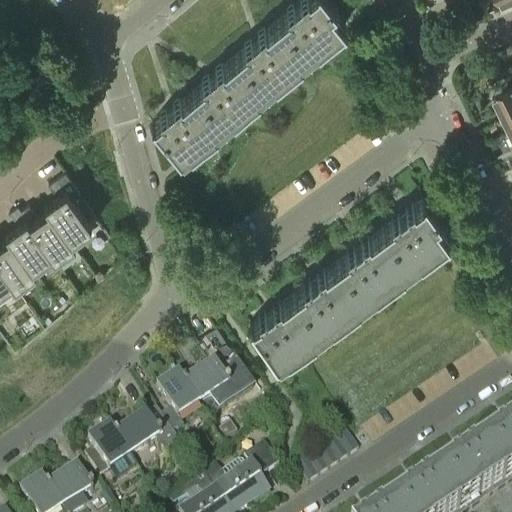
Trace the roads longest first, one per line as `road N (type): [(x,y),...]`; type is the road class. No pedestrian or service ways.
road 1 (residential): [(176,296),(209,286),(441,113)]
road 2 (residential): [(293,511),(511,362)]
road 3 (residential): [(0,453),(176,296)]
road 4 (residential): [(176,296),(123,110)]
road 5 (residential): [(511,254),(441,113)]
road 6 (residential): [(123,110),(41,148),(0,188)]
